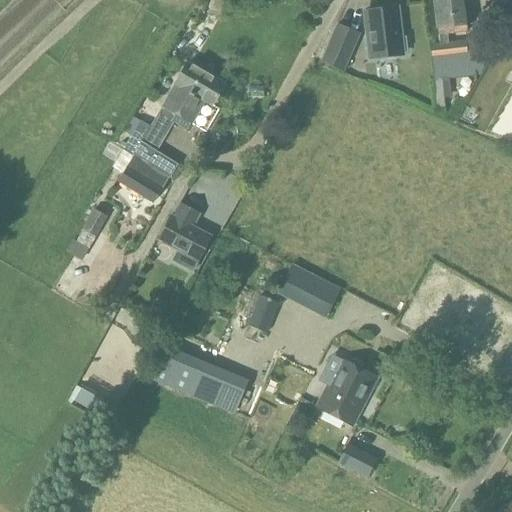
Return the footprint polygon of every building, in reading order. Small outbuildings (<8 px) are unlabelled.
[(481,73),(487,62),(485,46),(465,48),(464,43),(447,45),(445,35),(469,32),(469,25),(465,0),(431,0),(435,29),(436,36),(437,46),(428,47),(432,79),(435,108),(444,107),(440,78),(481,73)] [(372,61),(398,58),(398,51),(407,50),(405,37),(396,38),(393,8),(367,11),(372,61)] [(357,37),(338,27),(321,65),(341,74),(357,37)] [(487,62),(481,73),(458,116),(484,129),(501,96),(511,103),(511,46),(499,39),(498,41),(496,44),(487,62)] [(174,84),(204,102),(210,106),(223,84),(186,63),(174,84)] [(161,108),(158,113),(186,130),(189,124),(191,125),(204,102),(174,84),(171,90),(172,90),(161,108)] [(149,128),(140,143),(155,153),(164,137),(149,128)] [(131,135),(123,147),(132,152),(139,140),(131,135)] [(175,164),(155,153),(140,143),(117,181),(153,202),(167,178),(174,166),(175,164)] [(174,166),(167,178),(174,183),(181,170),(174,166)] [(123,220),(137,200),(112,184),(96,208),(107,215),(110,211),(123,220)] [(190,270),(207,237),(192,228),(197,217),(175,205),(169,217),(158,238),(177,249),(171,260),(190,270)] [(93,210),(82,230),(84,231),(96,237),(106,217),(93,210)] [(281,287),(277,295),(324,319),(329,308),(335,297),(337,293),(290,268),(281,287)] [(259,296),(246,325),(265,334),(278,304),(259,296)] [(155,298),(140,323),(158,334),(174,309),(155,298)] [(159,352),(148,378),(231,411),(241,387),(159,352)] [(350,424),(374,378),(330,355),(317,381),(327,387),(318,404),(317,407),(350,424)] [(313,403),(320,384),(262,362),(255,380),(313,403)] [(110,399),(82,384),(72,400),(100,417),(110,399)] [(365,480),(376,461),(345,444),(335,463),(365,480)]
